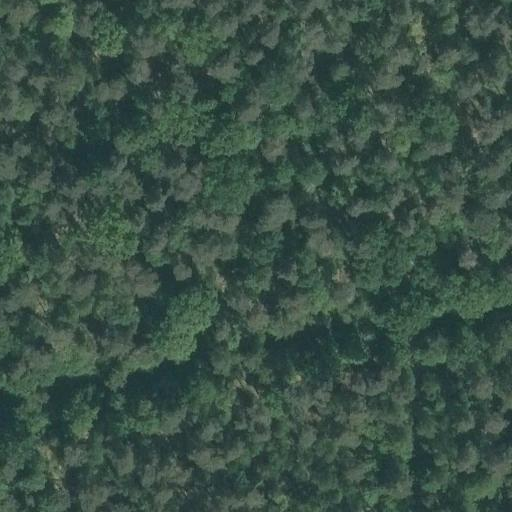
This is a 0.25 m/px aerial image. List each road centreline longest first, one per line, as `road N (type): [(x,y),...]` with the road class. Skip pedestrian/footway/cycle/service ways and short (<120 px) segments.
road 1 (track): [(0,403),(262,344),(511,306)]
road 2 (track): [(511,20),(276,224),(212,296),(168,365)]
